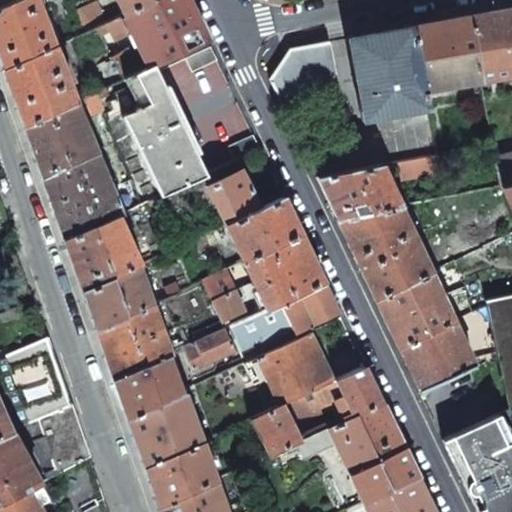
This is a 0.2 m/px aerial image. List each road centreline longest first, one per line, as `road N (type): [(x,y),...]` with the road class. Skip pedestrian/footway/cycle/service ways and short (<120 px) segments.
road 1 (residential): [(228,26),(453,511)]
road 2 (residential): [(135,511),(0,137)]
road 3 (residential): [(228,26),(381,0)]
